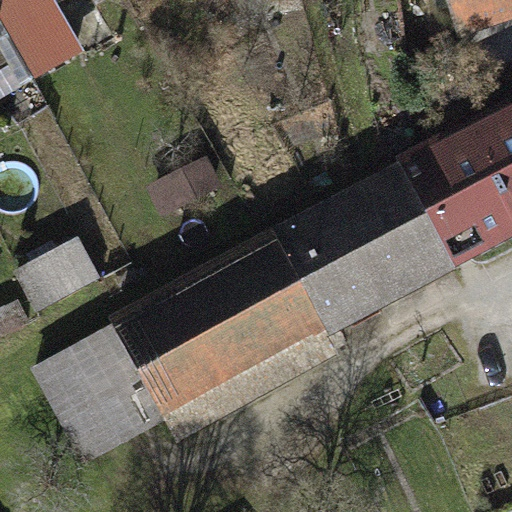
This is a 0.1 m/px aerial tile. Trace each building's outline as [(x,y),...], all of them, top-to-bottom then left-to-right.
[(0,0),(0,2),(12,24),(36,66),(116,20),(104,0),(0,0)] [(511,2),(511,0),(466,0),(472,17),(511,2)] [(0,30),(12,24),(0,2),(0,30)] [(511,104),(480,122),(511,186),(511,104)] [(511,238),(511,186),(480,122),(407,159),(462,265),(511,238)] [(318,208),(376,312),(462,265),(407,159),(318,208)] [(171,216),(229,186),(215,161),(158,191),(171,216)] [(265,238),(323,341),(376,312),(318,208),(265,238)] [(133,312),(191,415),(323,341),(265,238),(204,272),(133,312)] [(45,313),(108,278),(86,239),(23,274),(45,313)] [(191,415),(133,312),(44,362),(102,465),(191,415)]
